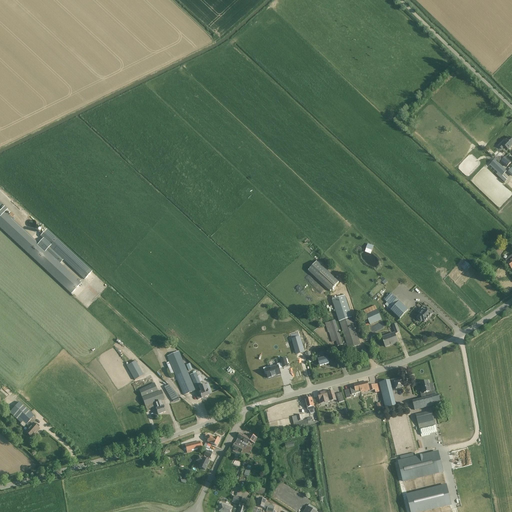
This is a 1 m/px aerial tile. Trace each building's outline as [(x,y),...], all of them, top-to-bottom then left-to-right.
[(511,145),(511,139),(509,137),(504,142),(499,147),(501,150),(504,147),(508,150),(511,145)] [(511,162),(506,157),(501,162),(507,168),(511,162)] [(491,165),(502,176),(507,172),(495,161),(491,165)] [(0,227),(71,294),(81,283),(60,264),(63,260),(85,280),(92,272),(46,230),(41,236),(43,239),(39,244),(0,208),(0,227)] [(339,283),(317,262),(308,271),(330,292),(339,283)] [(471,266),(466,262),(460,267),(466,272),(471,266)] [(391,310),(400,319),(409,310),(392,294),(388,298),(388,297),(387,298),(385,300),(393,308),(391,310)] [(360,346),(344,296),(332,300),(348,349),(360,346)] [(382,320),(375,306),(364,311),(370,325),(382,320)] [(425,323),(428,319),(430,317),(429,317),(433,314),(433,313),(433,314),(426,308),(424,310),(422,308),(418,313),(420,314),(417,318),(421,322),(422,321),(424,323),(425,323)] [(343,344),(335,320),(325,323),(328,333),(329,333),(332,343),(336,342),(337,346),(342,345),(342,344),(343,344)] [(398,343),(394,333),(382,338),(386,347),(398,343)] [(300,337),(292,339),(296,354),(303,351),(300,337)] [(282,353),(283,357),(295,354),(291,339),(276,342),(279,354),(282,353)] [(337,358),(328,350),(326,352),(331,356),(328,359),(332,363),(337,358)] [(195,391),(179,351),(167,357),(183,396),(195,391)] [(325,358),(323,353),(319,354),(320,360),(318,360),(320,366),(329,364),(327,358),(325,358)] [(268,379),(281,375),(280,374),(279,369),(283,368),(283,369),(288,368),(286,360),(281,361),(282,364),(277,366),(277,367),(270,369),(270,368),(263,370),(264,376),(267,375),(268,379)] [(143,375),(136,361),(127,366),(134,380),(143,375)] [(201,386),(196,373),(190,375),(196,389),(199,388),(201,392),(196,394),(198,400),(209,396),(207,390),(205,385),(201,386)] [(400,379),(390,381),(393,391),(403,388),(400,379)] [(379,384),(385,408),(395,406),(389,381),(379,384)] [(367,382),(359,384),(361,392),(369,390),(370,391),(371,391),(375,390),(376,393),(378,392),(376,384),(369,387),(367,382)] [(413,402),(415,411),(441,404),(438,395),(435,396),(434,391),(431,392),(428,382),(424,383),(423,383),(422,383),(421,384),(422,387),(419,388),(421,395),(427,393),(428,398),(413,402)] [(163,406),(161,401),(165,400),(161,391),(158,392),(154,383),(139,390),(142,398),(145,407),(147,413),(156,409),(158,415),(165,412),(163,406)] [(361,392),(359,384),(354,385),(354,386),(350,387),(352,395),(356,394),(356,393),(361,392)] [(176,393),(168,385),(164,387),(172,400),(179,397),(176,393)] [(336,400),(334,391),(327,393),(326,392),(318,394),(321,404),(336,400)] [(344,401),(342,393),(336,394),(339,403),(344,401)] [(314,409),(314,407),(312,398),(305,400),(308,411),(310,412),(313,411),(314,409)] [(28,423),(34,416),(19,402),(10,413),(13,416),(14,414),(29,428),(25,432),(31,438),(34,435),(34,434),(36,432),(36,433),(40,429),(33,423),(31,425),(28,423)] [(436,425),(432,411),(416,415),(419,429),(436,425)] [(302,415),(294,417),(296,426),(308,424),(307,420),(303,420),(302,415)] [(238,436),(238,437),(237,438),(243,442),(247,444),(249,441),(254,444),(257,438),(250,434),(248,438),(240,433),(240,434),(239,434),(238,434),(237,436),(238,436)] [(214,438),(210,436),(206,434),(204,438),(208,440),(207,442),(217,446),(220,440),(214,437),(214,438)] [(203,447),(201,442),(200,442),(200,441),(185,445),(187,454),(192,452),(192,451),(201,448),(201,447),(203,447)] [(202,449),(208,451),(211,446),(205,443),(202,449)] [(243,448),(234,444),(231,449),(233,450),(233,451),(233,452),(235,454),(236,453),(243,457),(245,453),(249,455),(252,448),(246,446),(244,449),(243,449),(243,448)] [(438,473),(433,453),(398,462),(402,481),(438,473)] [(209,461),(198,456),(196,462),(200,464),(198,468),(205,471),(209,461)] [(251,467),(247,465),(246,467),(244,467),(241,474),(248,477),(251,469),(250,469),(251,467)] [(410,511),(424,511),(451,505),(446,485),(406,494),(410,511)] [(265,490),(257,487),(256,493),(263,496),(265,490)] [(248,499),(242,497),(242,499),(240,499),(238,504),(240,504),(237,511),(243,511),(244,511),(246,511),(248,505),(246,504),(247,503),(248,499)] [(266,500),(259,499),(257,506),(263,508),(264,508),(268,509),(267,511),(273,511),(275,507),(269,505),(264,504),(266,500)]
